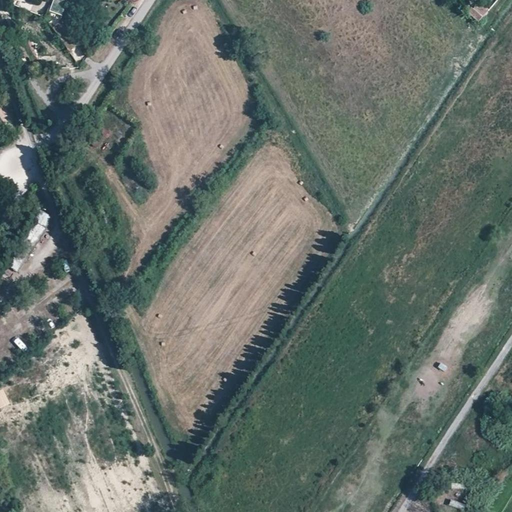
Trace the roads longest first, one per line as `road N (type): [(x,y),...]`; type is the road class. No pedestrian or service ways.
road 1 (residential): [(19,163),(76,113),(150,0)]
road 2 (track): [(112,347),(177,511)]
